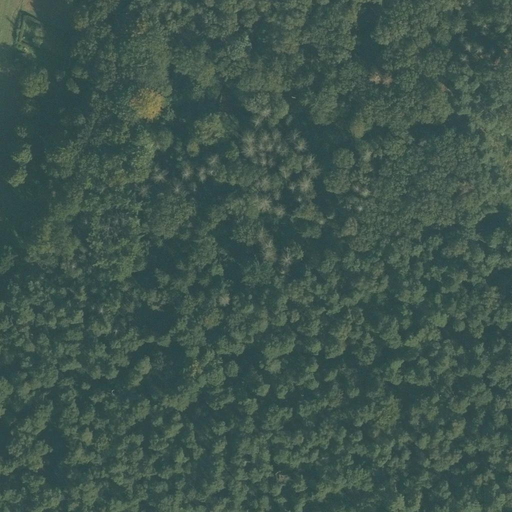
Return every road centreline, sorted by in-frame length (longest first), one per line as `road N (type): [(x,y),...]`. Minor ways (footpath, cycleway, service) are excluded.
road 1 (track): [(511,207),(495,203),(476,221),(406,325),(370,349),(293,352),(151,339),(112,373),(58,367),(0,377)]
road 2 (track): [(84,0),(34,253),(22,259)]
